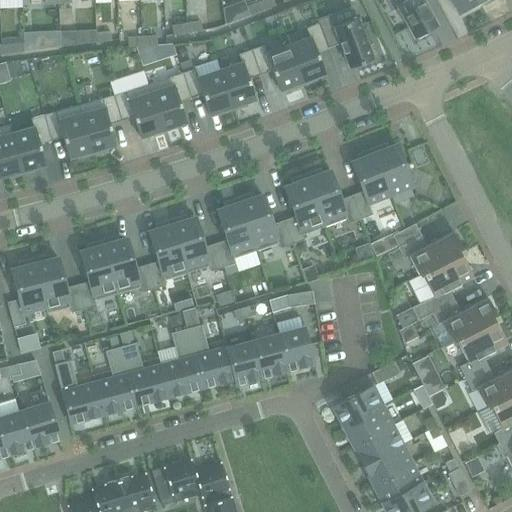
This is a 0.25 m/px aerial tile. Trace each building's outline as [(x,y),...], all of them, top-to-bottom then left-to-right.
[(273,0),(265,0),(259,3),(262,11),(276,6),(273,0)] [(393,0),(399,9),(396,11),(402,22),(405,20),(414,37),(416,36),(418,39),(429,33),(427,30),(436,26),(422,0),(393,0)] [(450,0),(458,14),(466,9),(468,12),(480,5),(477,0),(450,0)] [(262,11),(259,3),(245,8),(249,16),(262,11)] [(330,15),(317,20),(318,24),(328,49),(340,44),(349,68),(373,59),(368,46),(372,44),(366,30),(362,31),(357,18),(335,27),(330,15)] [(81,22),(81,33),(98,33),(98,22),(81,22)] [(201,22),(186,24),(188,33),(202,31),(201,22)] [(188,33),(186,24),(172,26),(173,36),(188,33)] [(310,38),(288,46),(303,86),(317,80),(315,77),(325,74),(317,53),(328,49),(318,24),(306,29),(310,38)] [(110,32),(96,34),(97,43),(112,41),(110,32)] [(157,36),(142,37),(143,47),(155,46),(158,46),(157,36)] [(143,47),(142,37),(128,39),(129,48),(143,47)] [(23,43),(1,46),(3,55),(23,52),(23,43)] [(158,46),(155,46),(160,59),(174,54),(171,45),(158,46)] [(264,46),(251,51),(260,76),(272,71),(279,91),(289,87),(290,91),(303,86),(288,46),(266,54),(264,46)] [(241,63),(220,70),(233,111),(246,107),(245,103),(255,100),(248,80),(260,76),(251,51),(239,55),(241,63)] [(27,54),(12,55),(13,69),(28,68),(27,54)] [(162,61),(126,71),(130,84),(166,74),(162,61)] [(191,62),(180,66),(182,74),(193,70),(191,62)] [(193,70),(182,74),(191,99),(202,95),(209,115),(218,112),(219,115),(233,111),(220,70),(198,78),(195,69),(193,70)] [(182,74),(148,85),(163,130),(186,123),(179,103),(191,99),(182,74)] [(126,92),(114,96),(121,121),(134,118),(140,138),(163,130),(148,85),(126,92)] [(101,100),(79,106),(92,155),(106,151),(105,148),(115,145),(109,125),(121,121),(114,96),(101,100)] [(79,106),(44,116),(51,141),(62,138),(68,158),(78,155),(79,159),(92,155),(79,106)] [(33,128),(12,134),(23,175),(36,171),(35,167),(45,165),(39,144),(51,141),(44,116),(31,119),(33,128)] [(23,175),(12,134),(10,125),(0,128),(0,177),(8,175),(9,178),(23,175)] [(372,148),(390,195),(412,186),(396,146),(388,149),(386,144),(373,149),(372,148)] [(390,195),(372,148),(371,149),(371,150),(358,155),(360,160),(352,163),(363,192),(352,196),(361,220),(372,215),(368,204),(390,195)] [(306,174),(305,174),(325,227),(347,219),(348,224),(361,220),(352,196),(340,200),(330,172),(321,175),(319,170),(306,175),(306,174)] [(325,227),(305,174),(304,174),(305,175),(291,180),(293,185),(285,188),(295,217),(284,221),(292,245),(304,240),(302,235),(325,227)] [(238,197),(256,251),(278,244),(280,249),(292,245),(284,221),(272,225),(262,196),(254,199),(252,194),(239,198),(238,197)] [(256,251),(238,197),(237,198),(237,199),(224,203),(226,208),(217,211),(227,240),(215,244),(223,268),(235,264),(234,259),(256,251)] [(171,219),(170,219),(187,274),(209,267),(211,272),(223,268),(215,244),(204,248),(195,218),(186,221),(185,216),(171,220),(171,219)] [(187,274),(170,219),(169,220),(170,221),(156,225),(158,230),(149,233),(158,262),(146,265),(154,290),(166,286),(164,281),(187,274)] [(398,247),(420,236),(421,235),(415,224),(393,236),(398,247)] [(426,246),(420,236),(398,247),(397,248),(403,259),(409,256),(419,275),(464,252),(453,232),(426,246)] [(102,240),(117,294),(140,288),(141,293),(154,290),(146,265),(135,269),(126,239),(118,242),(116,237),(103,241),(102,240)] [(117,294),(102,240),(101,240),(101,241),(88,245),(89,250),(80,253),(89,282),(77,285),(84,309),(96,306),(94,301),(117,294)] [(464,253),(464,252),(419,275),(419,276),(422,274),(434,297),(411,308),(418,320),(454,301),(449,290),(473,278),(461,254),(464,253)] [(34,258),(33,258),(46,307),(45,307),(46,314),(70,308),(71,313),(84,309),(77,285),(65,288),(58,259),(49,261),(48,256),(34,259),(34,258)] [(46,307),(33,258),(32,259),(33,260),(19,263),(20,268),(11,271),(19,300),(7,303),(13,327),(26,324),(23,313),(45,307),(46,307)] [(312,292),(287,295),(289,308),(314,304),(312,292)] [(460,312),(454,301),(418,320),(418,321),(432,314),(437,325),(443,322),(453,341),(498,318),(487,298),(460,312)] [(276,299),(269,301),(273,313),(280,311),(276,299)] [(253,305),(243,308),(246,318),(256,315),(253,305)] [(246,318),(243,308),(233,311),(236,321),(246,318)] [(148,322),(152,332),(168,327),(164,317),(148,322)] [(498,319),(498,318),(453,341),(453,342),(456,340),(468,362),(459,367),(465,379),(488,367),(482,357),(507,344),(495,320),(498,319)] [(202,326),(186,330),(202,388),(234,379),(227,349),(228,349),(227,348),(209,353),(202,326)] [(304,328),(278,335),(287,371),(314,364),(304,328)] [(202,388),(186,330),(171,334),(178,362),(161,366),(169,396),(202,388)] [(287,371),(278,335),(252,342),(262,378),(287,371)] [(262,378),(252,342),(228,349),(227,349),(234,379),(236,385),(262,378)] [(136,343),(121,347),(136,405),(169,396),(161,366),(144,371),(136,343)] [(136,405),(121,347),(105,352),(113,379),(95,384),(103,414),(136,405)] [(74,353),(77,378),(95,375),(91,350),(74,353)] [(406,355),(394,362),(399,373),(412,367),(406,355)] [(428,357),(413,365),(429,397),(444,389),(428,357)] [(70,423),(103,414),(95,384),(78,389),(70,361),(54,365),(70,423)] [(394,362),(371,373),(377,385),(399,373),(394,362)] [(9,367),(11,377),(21,374),(19,365),(9,367)] [(11,377),(9,367),(0,369),(0,373),(1,379),(11,377)] [(511,368),(494,378),(488,367),(465,379),(471,391),(477,388),(487,407),(511,394),(511,368)] [(422,385),(413,390),(418,399),(423,409),(432,404),(427,395),(422,385)] [(371,387),(333,406),(343,426),(382,406),(371,387)] [(511,394),(487,407),(487,408),(490,406),(502,429),(493,433),(498,444),(496,446),(511,438),(511,394)] [(49,404),(23,412),(33,447),(60,439),(49,404)] [(391,426),(382,406),(343,426),(353,446),(391,426)] [(451,406),(437,413),(452,443),(465,437),(451,406)] [(33,447),(23,412),(0,418),(0,427),(8,455),(33,447)] [(423,422),(428,431),(437,427),(432,418),(423,422)] [(401,445),(391,426),(353,446),(363,465),(401,445)] [(0,457),(8,455),(0,427),(0,457)] [(441,436),(437,427),(428,431),(432,440),(441,436)] [(511,438),(496,446),(502,459),(506,457),(511,468),(511,438)] [(411,464),(401,445),(363,465),(373,484),(411,464)] [(479,452),(467,454),(474,489),(487,486),(479,452)] [(201,494),(194,470),(191,459),(163,467),(165,476),(168,485),(171,494),(173,502),(200,494),(201,494)] [(445,464),(450,473),(458,469),(459,469),(454,459),(445,464)] [(200,494),(203,506),(231,497),(221,462),(194,470),(201,494),(200,494)] [(421,483),(411,464),(373,484),(383,503),(421,483)] [(163,467),(151,471),(154,479),(165,476),(163,467)] [(458,469),(450,473),(447,474),(459,497),(470,491),(458,469)] [(132,476),(118,480),(127,511),(141,511),(156,508),(145,473),(132,477),(132,476)] [(165,476),(154,479),(156,489),(168,485),(165,476)] [(127,511),(118,480),(103,484),(104,485),(91,489),(93,498),(97,511),(127,511)] [(431,503),(421,483),(383,503),(387,511),(417,511),(431,503)] [(168,485),(156,489),(159,497),(171,494),(168,485)] [(171,494),(159,497),(162,506),(173,502),(171,494)] [(235,511),(231,497),(203,506),(205,511),(235,511)] [(97,511),(93,498),(67,506),(68,511),(97,511)]
